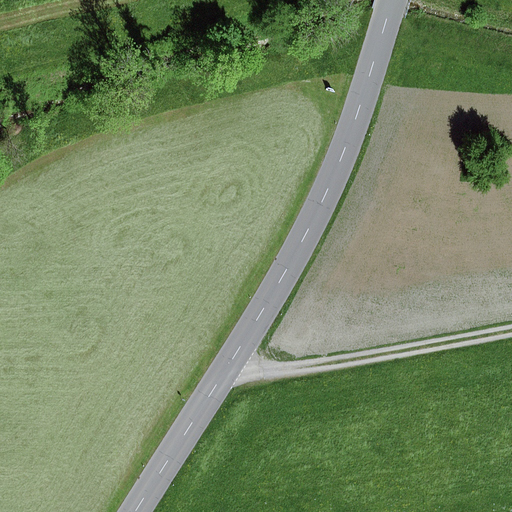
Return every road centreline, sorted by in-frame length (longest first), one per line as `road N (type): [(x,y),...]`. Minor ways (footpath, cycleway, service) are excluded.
road 1 (tertiary): [(137,511),(270,304),(326,198),(396,0)]
road 2 (track): [(226,372),(300,371),(511,331)]
